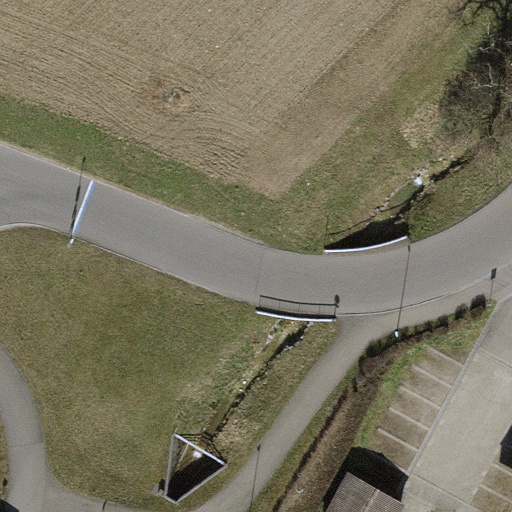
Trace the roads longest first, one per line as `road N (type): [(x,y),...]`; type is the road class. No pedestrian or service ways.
road 1 (residential): [(511,231),(396,283),(319,285),(254,274),(0,175)]
road 2 (track): [(223,511),(396,283)]
